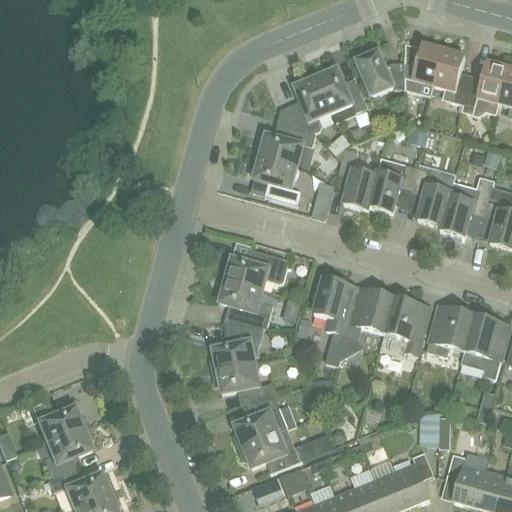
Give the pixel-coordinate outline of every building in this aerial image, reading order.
[(434,91),(444,55),(423,49),(415,75),(406,72),(406,95),(420,99),(423,88),(434,91)] [(464,110),(470,86),(459,83),(465,61),(444,55),(434,91),(445,94),(444,99),(444,101),(446,105),(448,106),(464,110)] [(366,56),(355,61),(372,101),(394,92),(395,94),(406,94),(406,69),(393,69),(393,72),(387,74),(379,56),(372,58),(366,56)] [(499,109),(509,72),(487,66),(481,89),(470,86),(464,110),(462,116),(479,121),(485,118),(485,116),(497,119),(500,109),(499,109)] [(511,73),(509,72),(499,109),(500,109),(511,112),(509,117),(509,119),(511,123),(511,73)] [(314,78),(331,118),(353,109),(356,118),(368,113),(355,82),(344,87),(338,73),(331,76),(325,73),(314,78)] [(319,123),(331,118),(314,78),(304,82),(301,88),(295,92),(303,110),(302,113),(281,122),(292,132),(316,140),(315,138),(320,136),(322,131),(319,123)] [(412,129),(408,147),(422,151),(427,133),(412,129)] [(313,152),(316,140),(292,132),(288,142),(286,144),(266,139),(265,146),(259,149),(256,160),(298,172),(304,150),(313,152)] [(437,135),(429,133),(424,151),(432,153),(437,135)] [(377,181),(376,181),(353,174),(358,157),(345,153),(338,180),(351,183),(344,209),(368,216),(369,212),(377,181)] [(292,194),(298,172),(256,160),(253,171),(256,177),(254,184),(269,188),(265,202),(296,211),(301,196),(292,194)] [(418,173),(406,169),(381,163),(376,181),(377,181),(369,212),(393,218),(400,193),(412,196),(418,173)] [(452,184),(431,178),(432,174),(419,170),(418,173),(412,196),(411,199),(424,202),(418,225),(441,232),(442,232),(450,201),(451,201),(455,187),(452,184)] [(484,222),(494,186),(480,182),(477,193),(455,187),(451,201),(450,201),(442,232),(441,232),(440,235),(465,242),(471,219),(484,222)] [(511,217),(511,215),(511,201),(505,199),(506,195),(493,192),(495,186),(494,186),(484,222),(496,226),(490,249),(511,255),(511,217)] [(289,268),(281,266),(282,263),(250,254),(247,266),(232,262),(232,266),(225,273),(222,284),(241,289),(264,295),(266,287),(279,291),(283,289),(289,268)] [(360,293),(346,289),(324,283),(314,319),(329,323),(326,335),(347,341),(350,329),(360,293)] [(264,295),(241,289),(222,284),(219,295),(222,301),(220,308),(240,313),(241,316),(237,329),(264,333),(267,333),(273,310),(260,307),(264,295)] [(385,339),(395,302),(360,293),(350,329),(385,339)] [(404,365),(406,357),(418,360),(431,312),(395,302),(385,339),(381,356),(393,359),(392,361),(404,365)] [(465,356),(475,320),(440,310),(427,356),(448,362),(450,352),(465,356)] [(496,384),(501,366),(511,330),(475,320),(465,356),(461,369),(484,375),(483,381),(496,384)] [(309,325),(300,322),(297,333),(306,336),(309,325)] [(264,333),(237,329),(231,328),(235,346),(233,349),(213,353),(215,360),(211,366),(213,377),(256,369),(255,365),(260,344),(264,333)] [(340,359),(328,355),(326,365),(337,368),(340,359)] [(248,408),(274,401),(270,389),(260,391),(256,369),(213,377),(215,388),(221,392),(223,399),(242,395),(245,396),(248,408)] [(312,384),(320,412),(327,412),(333,384),(312,384)] [(239,453),(280,437),(288,434),(274,401),(248,408),(250,407),(255,419),(253,422),(235,430),(237,436),(235,443),(239,453)] [(47,448),(87,431),(83,421),(77,418),(74,411),(55,419),(52,417),(48,419),(49,422),(38,426),(47,448)] [(511,415),(495,411),(493,419),(491,423),(511,428),(511,415)] [(490,429),(491,423),(493,419),(480,416),(477,427),(490,430),(490,429)] [(439,450),(440,418),(424,417),(423,450),(439,450)] [(48,486),(82,472),(77,461),(92,455),(89,448),(92,442),(87,431),(47,448),(52,460),(43,464),(52,484),(48,485),(48,486)] [(344,435),(337,433),(332,439),(335,446),(342,447),(347,442),(344,435)] [(301,467),(297,455),(288,434),(280,437),(239,453),(244,464),(250,466),(252,473),(266,468),(271,479),(301,467)] [(7,436),(0,439),(0,451),(5,465),(17,460),(7,436)] [(511,452),(511,442),(506,441),(503,450),(511,452)] [(361,449),(364,458),(374,454),(371,445),(361,449)] [(351,463),(364,458),(361,449),(347,454),(351,463)] [(395,477),(409,511),(412,511),(431,505),(423,485),(435,481),(425,457),(413,462),(415,469),(395,477)] [(471,511),(475,511),(485,475),(464,469),(466,463),(453,459),(447,484),(459,487),(453,507),(471,511)] [(321,465),(324,474),(334,470),(331,461),(321,465)] [(314,478),(324,474),(321,465),(311,469),(314,478)] [(73,511),(77,511),(114,497),(110,487),(104,484),(101,477),(87,483),(82,472),(48,486),(53,497),(65,492),(73,511)] [(0,502),(10,498),(0,473),(0,502)] [(497,511),(506,481),(485,475),(475,511),(497,511)] [(291,477),(280,481),(284,490),(294,486),(291,477)] [(386,511),(409,511),(395,477),(375,485),(386,511)] [(511,511),(511,482),(506,481),(497,511),(511,511)] [(362,511),(386,511),(375,485),(355,493),(362,511)] [(339,511),(362,511),(355,493),(335,501),(339,511)] [(114,497),(77,511),(116,511),(119,508),(114,497)] [(316,511),(339,511),(335,501),(315,509),(316,511)]
